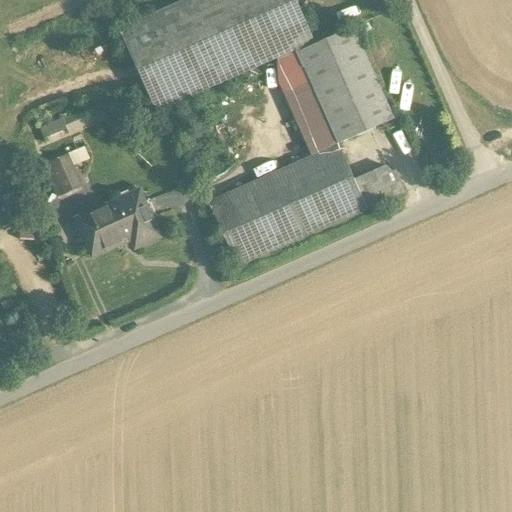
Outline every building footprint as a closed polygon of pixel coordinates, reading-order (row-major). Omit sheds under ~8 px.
[(292,0),(192,0),(121,32),(157,111),(312,42),(292,0)] [(352,29),(298,54),(338,145),(393,121),(352,29)] [(338,145),(296,53),(295,53),(277,60),(278,81),(312,155),(338,145)] [(338,146),(209,204),(237,268),(367,211),(338,146)] [(58,196),(92,187),(82,149),(48,158),(58,196)] [(139,193),(75,221),(92,258),(131,241),(135,249),(160,238),(151,220),(156,217),(149,200),(144,202),(139,193)]
